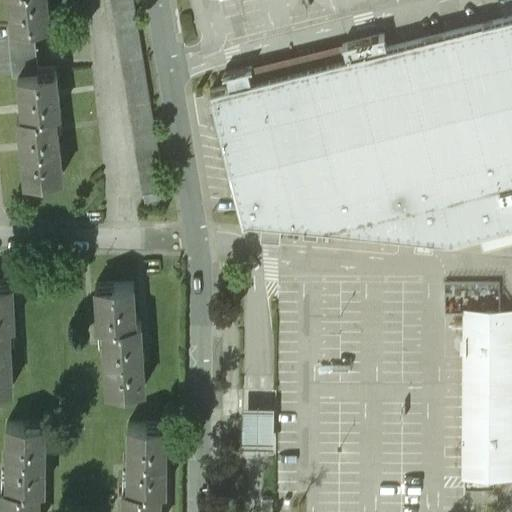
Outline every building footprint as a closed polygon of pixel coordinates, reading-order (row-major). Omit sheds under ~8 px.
[(10,0),(13,23),(13,24),(33,22),(32,18),(50,16),(47,0),(10,0)] [(143,59),(133,0),(111,0),(122,61),(143,59)] [(511,15),(386,47),(383,34),(343,45),(346,57),(251,81),(247,68),(227,73),(230,86),(210,91),(243,220),(249,219),(260,220),(258,240),(278,241),(280,221),(415,234),(414,247),(433,248),(434,235),(450,237),(462,234),(464,241),(480,237),(483,247),(511,238),(511,15)] [(33,22),(13,24),(13,23),(9,23),(15,73),(19,73),(38,71),(33,22)] [(346,57),(343,45),(247,68),(251,81),(346,57)] [(143,59),(122,61),(143,192),(144,192),(164,188),(143,59)] [(56,72),(39,74),(38,71),(19,73),(23,112),(18,113),(25,174),(43,172),(44,175),(62,173),(55,110),(60,110),(56,72)] [(164,188),(144,192),(146,202),(166,199),(164,188)] [(317,226),(302,225),(301,237),(315,238),(317,226)] [(133,282),(113,283),(113,286),(96,288),(98,325),(103,324),(107,388),(126,386),(126,383),(144,382),(140,320),(135,320),(133,282)] [(0,284),(0,385),(12,385),(9,322),(14,321),(12,284),(0,284)] [(511,457),(511,311),(465,311),(464,471),(511,471),(511,457)] [(274,403),(242,403),(242,440),(274,440),(274,403)] [(26,422),(7,422),(7,486),(2,486),(1,511),(39,511),(39,487),(44,487),(44,425),(26,425),(26,422)] [(147,423),(128,423),(128,486),(123,486),(122,511),(159,511),(160,487),(165,488),(165,426),(147,426),(147,423)] [(273,496),(261,496),(262,510),(273,510),(273,496)]
